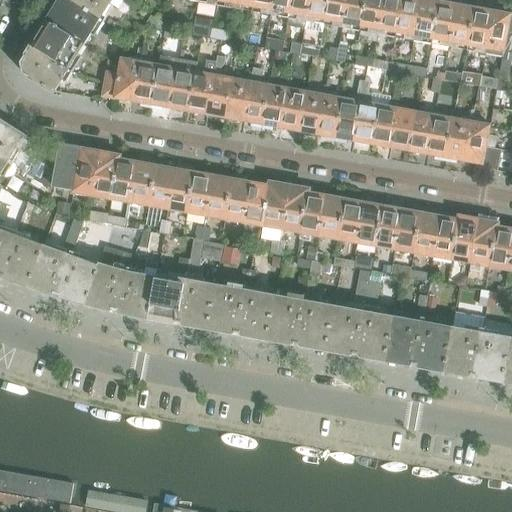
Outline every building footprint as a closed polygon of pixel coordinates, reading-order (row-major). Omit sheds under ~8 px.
[(85,46),(114,0),(62,0),(48,23),(85,46)] [(234,10),(235,0),(218,0),(217,7),(234,10)] [(252,13),(254,0),(235,0),(234,10),(252,13)] [(270,16),(273,0),(254,0),(252,13),(270,16)] [(288,20),(291,0),(273,0),(270,16),(288,20)] [(305,29),(309,0),(291,0),(288,20),(289,20),(288,27),(305,29)] [(322,34),(328,0),(309,0),(305,29),(306,29),(305,31),(322,34)] [(342,30),(347,0),(328,0),(322,34),(323,34),(325,26),(342,30)] [(360,33),(365,0),(347,0),(342,30),(360,33)] [(378,36),(384,0),(365,0),(360,33),(378,36)] [(396,39),(402,0),(384,0),(378,36),(386,37),(396,39)] [(414,42),(421,0),(419,0),(402,0),(396,39),(414,42)] [(432,46),(439,0),(428,0),(428,2),(421,0),(414,42),(432,46)] [(449,49),(457,7),(450,6),(451,2),(441,0),(439,0),(432,46),(449,49)] [(467,52),(475,10),(457,7),(449,49),(467,52)] [(486,56),(493,13),(475,10),(467,52),(486,56)] [(502,58),(503,53),(507,35),(510,17),(493,13),(486,56),(489,56),(502,58)] [(157,32),(163,24),(151,17),(145,27),(157,32)] [(120,27),(110,20),(108,24),(118,31),(120,27)] [(55,93),(85,46),(48,23),(22,64),(24,75),(51,92),(55,93)] [(210,39),(212,28),(196,26),(194,37),(210,39)] [(229,44),(231,35),(231,34),(212,30),(210,40),(229,44)] [(183,43),(184,35),(165,32),(164,39),(183,43)] [(239,46),(241,37),(231,35),(229,44),(239,46)] [(511,54),(511,35),(507,35),(503,53),(511,54)] [(266,50),(268,40),(268,37),(258,36),(256,48),(266,50)] [(283,53),(285,42),(268,40),(266,50),(283,53)] [(300,55),(301,45),(285,42),(283,53),(300,55)] [(319,59),(321,48),(302,45),(301,56),(319,59)] [(345,64),(348,48),(339,46),(339,50),(336,62),(345,64)] [(134,103),(144,48),(141,59),(131,58),(130,61),(122,59),(119,77),(115,100),(134,103)] [(151,109),(159,66),(151,64),(151,61),(147,60),(149,49),(144,48),(134,103),(142,104),(141,107),(151,109)] [(336,62),(339,50),(330,49),(328,61),(336,62)] [(281,63),(283,54),(276,52),(274,62),(281,63)] [(300,67),(302,57),(293,55),(292,65),(300,67)] [(371,68),(373,60),(357,57),(355,66),(371,68)] [(226,119),(233,80),(224,78),(224,75),(220,74),(221,67),(223,67),(225,59),(217,58),(217,63),(207,116),(226,119)] [(509,73),(511,60),(503,59),(500,72),(509,73)] [(389,72),(391,63),(373,60),(371,68),(389,72)] [(207,116),(217,63),(207,62),(206,71),(205,71),(204,74),(195,72),(189,113),(207,116)] [(407,75),(409,67),(391,63),(389,72),(404,75),(407,75)] [(170,109),(177,67),(169,65),(168,68),(159,66),(151,109),(162,111),(162,108),(170,109)] [(189,113),(195,72),(188,71),(188,68),(177,67),(170,109),(189,113)] [(426,79),(428,70),(409,67),(407,75),(423,78),(426,79)] [(262,129),(270,86),(261,85),(262,81),(263,72),(254,70),(252,79),(244,123),(252,124),(251,127),(262,129)] [(444,82),(445,75),(438,73),(437,80),(444,82)] [(462,79),(462,75),(446,73),(444,82),(460,85),(462,79)] [(115,100),(119,77),(106,74),(102,97),(115,100)] [(423,78),(407,75),(404,75),(403,82),(421,85),(423,78)] [(244,123),(252,79),(242,78),(242,81),(233,80),(226,119),(244,123)] [(496,91),(498,80),(482,78),(482,80),(480,89),(486,90),(496,91)] [(480,89),(482,80),(475,79),(474,81),(462,79),(460,85),(478,88),(480,89)] [(335,142),(343,100),(335,98),(335,95),(330,94),(332,81),(327,80),(325,93),(317,136),(325,137),(325,140),(335,142)] [(439,94),(442,82),(433,80),(431,93),(439,94)] [(354,143),(365,82),(359,81),(356,98),(352,98),(351,101),(343,100),(335,142),(346,144),(346,141),(354,143)] [(372,105),(373,95),(369,95),(371,84),(365,82),(354,143),(373,146),(380,106),(372,105)] [(506,92),(507,84),(499,82),(497,91),(506,92)] [(281,129),(288,86),(277,84),(277,88),(270,86),(262,129),(272,131),(273,128),(281,129)] [(299,133),(306,93),(297,91),(297,88),(288,86),(281,129),(299,133)] [(486,90),(480,89),(478,88),(476,103),(484,104),(486,90)] [(391,149),(399,107),(402,90),(394,89),(392,100),(389,99),(389,104),(388,108),(380,106),(373,146),(391,149)] [(317,136),(325,93),(315,91),(314,95),(306,93),(299,133),(317,136)] [(506,101),(507,94),(497,92),(496,99),(506,101)] [(409,153),(416,113),(408,112),(408,108),(399,107),(391,149),(409,153)] [(428,156),(435,113),(432,112),(425,111),(424,115),(416,113),(409,153),(428,156)] [(446,162),(453,120),(445,118),(445,115),(439,113),(435,113),(428,156),(436,157),(435,160),(446,162)] [(465,163),(472,119),(462,118),(461,121),(453,120),(446,162),(456,164),(457,161),(465,163)] [(483,166),(487,145),(489,136),(490,129),(490,127),(481,125),(481,121),(476,120),(472,119),(465,163),(483,166)] [(32,142),(0,121),(0,174),(14,151),(23,156),(32,142)] [(495,147),(497,137),(489,136),(487,145),(495,147)] [(498,173),(503,148),(495,147),(487,145),(483,166),(488,171),(498,173)] [(74,195),(74,191),(81,150),(61,147),(53,192),(74,195)] [(93,195),(101,154),(81,150),(74,191),(93,195)] [(113,198),(119,161),(120,157),(101,154),(93,195),(113,198)] [(130,205),(138,165),(119,161),(113,198),(114,198),(113,202),(127,205),(124,220),(108,217),(107,225),(107,226),(126,229),(130,205)] [(31,170),(21,163),(18,168),(28,174),(31,170)] [(149,209),(157,166),(148,164),(145,166),(138,165),(130,205),(149,209)] [(168,212),(175,171),(168,170),(166,167),(157,166),(149,209),(168,212)] [(28,174),(18,168),(15,172),(25,178),(28,174)] [(187,216),(195,175),(175,171),(168,212),(187,216)] [(205,219),(213,178),(195,175),(187,216),(205,219)] [(225,222),(233,179),(223,177),(221,179),(213,178),(205,219),(204,229),(202,241),(210,242),(212,230),(210,229),(210,223),(210,220),(225,222)] [(244,226),(251,185),(244,184),(242,181),(233,179),(225,222),(244,226)] [(282,233),(290,188),(270,184),(270,188),(262,229),(282,233)] [(262,229),(270,188),(251,185),(244,226),(262,229)] [(301,236),(308,195),(309,191),(290,188),(282,233),(301,236)] [(319,240),(327,198),(308,195),(301,236),(319,240)] [(337,243),(346,199),(337,198),(334,199),(327,198),(319,240),(337,243)] [(356,246),(364,205),(357,204),(355,201),(346,199),(337,243),(356,246)] [(68,217),(71,205),(59,203),(56,215),(68,217)] [(377,250),(383,208),(364,205),(356,246),(377,250)] [(25,233),(34,210),(27,206),(23,217),(18,229),(18,230),(25,233)] [(395,253),(402,212),(383,208),(377,250),(395,253)] [(414,257),(422,213),(412,211),(409,213),(402,212),(395,253),(414,257)] [(80,221),(81,214),(70,212),(69,219),(80,221)] [(107,225),(108,217),(109,216),(90,212),(88,222),(107,225)] [(433,260),(440,219),(433,217),(431,215),(422,213),(414,257),(433,260)] [(18,229),(23,217),(15,214),(10,226),(18,230),(18,229)] [(470,267),(479,221),(459,218),(459,222),(451,263),(470,267)] [(451,263),(459,222),(440,219),(433,260),(451,263)] [(490,270),(497,229),(498,225),(479,221),(470,267),(490,270)] [(75,250),(84,224),(80,223),(75,236),(71,235),(66,247),(75,250)] [(84,240),(89,226),(84,224),(75,250),(83,252),(87,241),(84,240)] [(202,241),(204,229),(197,227),(195,240),(202,241)] [(28,288),(44,246),(0,228),(0,276),(14,283),(28,288)] [(508,273),(511,251),(511,231),(497,229),(490,270),(508,273)] [(278,255),(280,242),(272,241),(270,253),(278,255)] [(85,306),(99,266),(44,246),(28,288),(48,295),(80,305),(85,306)] [(195,276),(201,248),(193,246),(190,262),(187,275),(195,276)] [(190,255),(191,248),(184,247),(182,254),(190,255)] [(315,262),(317,254),(317,250),(309,248),(306,260),(315,262)] [(140,265),(145,252),(139,249),(133,262),(140,265)] [(251,267),(253,252),(236,249),(233,264),(251,267)] [(260,268),(262,254),(254,253),(252,267),(260,268)] [(187,275),(190,262),(180,260),(177,273),(187,275)] [(353,270),(355,263),(335,260),(334,266),(353,270)] [(363,270),(365,262),(356,260),(354,268),(363,270)] [(319,280),(322,265),(313,263),(309,278),(319,280)] [(149,321),(156,279),(129,274),(100,265),(99,266),(85,306),(111,313),(124,316),(149,321)] [(393,266),(392,274),(410,278),(411,269),(393,266)] [(247,283),(249,271),(242,270),(240,281),(247,283)] [(254,285),(257,273),(249,271),(247,283),(254,285)] [(427,281),(428,274),(412,271),(410,278),(427,281)] [(369,282),(370,273),(362,272),(360,280),(369,282)] [(376,309),(382,276),(371,274),(369,284),(365,307),(376,309)] [(208,332),(217,286),(157,275),(156,279),(149,321),(157,323),(208,332)] [(466,288),(467,280),(458,278),(457,287),(466,288)] [(306,293),(308,282),(301,281),(299,292),(306,293)] [(365,307),(369,284),(358,281),(354,304),(365,307)] [(314,295),(316,283),(308,282),(306,293),(314,295)] [(495,292),(496,284),(488,283),(487,290),(495,292)] [(268,342),(276,297),(217,286),(208,332),(268,342)] [(487,308),(490,293),(481,291),(478,306),(487,308)] [(495,309),(498,294),(490,293),(487,308),(495,309)] [(326,353),(334,307),(276,297),(268,342),(326,353)] [(424,316),(428,298),(420,297),(416,315),(424,316)] [(435,314),(438,301),(429,299),(426,312),(435,314)] [(385,363),(393,317),(334,307),(326,353),(385,363)] [(444,374),(453,328),(393,317),(385,363),(444,374)] [(503,385),(511,338),(453,328),(444,374),(503,385)] [(511,386),(511,338),(503,385),(511,386)] [(106,511),(145,511),(147,502),(86,492),(83,508),(106,511)]
